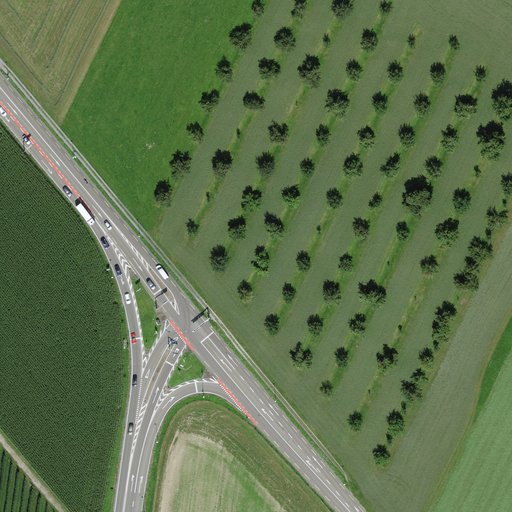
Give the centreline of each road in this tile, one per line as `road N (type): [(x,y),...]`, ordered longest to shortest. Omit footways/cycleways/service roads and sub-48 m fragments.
road 1 (track): [(0,62),(347,475),(351,508)]
road 2 (trunk): [(0,110),(109,248),(131,311),(134,407)]
road 3 (primary): [(186,312),(0,88)]
road 4 (trunk): [(146,436),(168,402),(190,388),(219,389),(270,415)]
road 5 (primary): [(354,511),(270,415)]
road 6 (trunk): [(146,436),(159,386),(195,322)]
